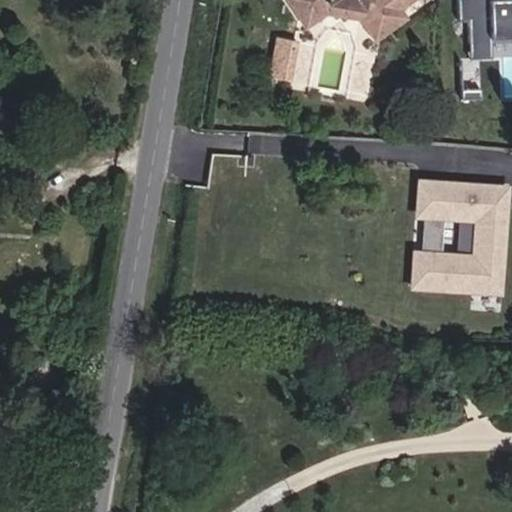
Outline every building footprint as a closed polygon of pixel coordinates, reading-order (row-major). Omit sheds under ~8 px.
[(283,0),(299,23),(325,5),(359,11),(379,38),(401,23),(395,14),(401,9),(414,0),(283,0)] [(511,0),(504,0),(501,4),(489,5),(488,0),(456,0),(457,21),(467,21),(468,43),(490,42),(490,39),(511,38),(511,0)] [(379,38),(359,11),(325,5),(299,23),(303,29),(325,15),(358,20),(373,43),(379,38)] [(407,18),(401,9),(395,14),(401,23),(407,18)] [(293,56),(296,42),(276,38),(273,52),(293,56)] [(490,58),(490,42),(468,43),(468,59),(490,58)] [(293,56),(273,52),(269,76),(288,80),(293,56)] [(479,101),(479,89),(459,89),(460,102),(479,101)] [(412,247),(409,288),(504,294),(511,181),(417,175),(414,216),(474,220),(472,251),(412,247)] [(471,248),(471,221),(460,221),(459,248),(471,248)]
